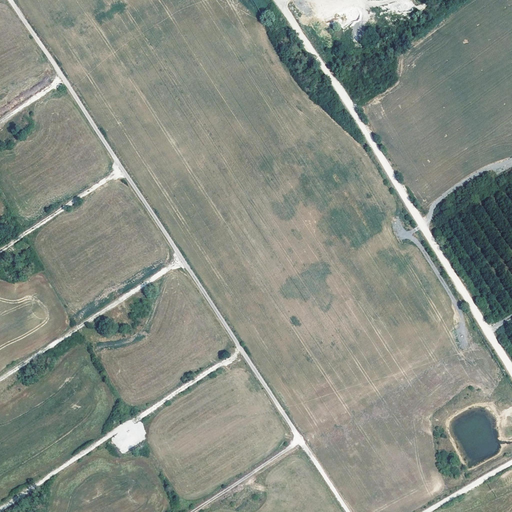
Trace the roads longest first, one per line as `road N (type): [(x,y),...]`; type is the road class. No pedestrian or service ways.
road 1 (unclassified): [(10,0),(349,511)]
road 2 (track): [(278,0),(511,371)]
road 3 (track): [(299,438),(191,511)]
